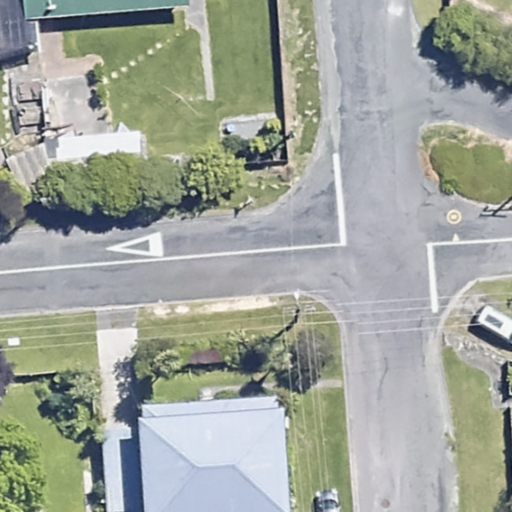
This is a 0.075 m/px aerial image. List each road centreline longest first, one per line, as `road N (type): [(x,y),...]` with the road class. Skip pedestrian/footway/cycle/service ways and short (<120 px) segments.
road 1 (residential): [(374,249),(0,275)]
road 2 (residential): [(374,249),(393,511)]
road 3 (residential): [(356,0),(374,249)]
road 4 (residential): [(511,239),(374,249)]
